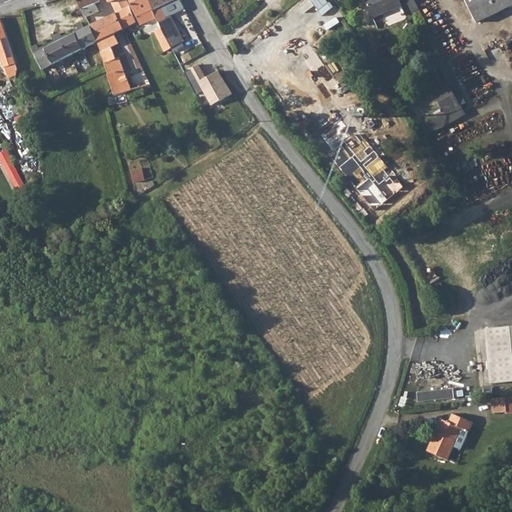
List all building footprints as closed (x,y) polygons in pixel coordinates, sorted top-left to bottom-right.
[(97,0),(76,0),(84,16),(96,10),(94,3),(98,1),(97,0)] [(122,0),(117,3),(111,2),(115,11),(127,6),(124,0),(122,0)] [(147,0),(129,0),(140,24),(155,17),(147,0)] [(147,0),(155,17),(159,27),(170,48),(183,42),(169,14),(165,16),(159,5),(170,0),(147,0)] [(397,0),(363,0),(370,17),(399,5),(397,0)] [(511,0),(462,0),(473,22),(511,2),(511,0)] [(127,6),(115,11),(123,27),(134,22),(127,6)] [(105,17),(88,25),(96,40),(102,60),(113,94),(126,89),(129,88),(118,56),(114,56),(111,46),(117,43),(113,32),(123,27),(115,11),(105,17)] [(77,30),(73,32),(81,48),(96,40),(88,25),(83,27),(80,21),(75,24),(77,30)] [(0,62),(2,70),(13,66),(1,25),(0,22),(0,62)] [(170,48),(159,27),(153,30),(163,51),(170,48)] [(36,43),(31,46),(41,68),(81,48),(73,32),(61,38),(58,32),(51,35),(54,42),(39,50),(36,43)] [(221,70),(208,77),(201,64),(186,72),(205,110),(234,95),(221,70)] [(447,84),(431,93),(443,114),(458,105),(447,84)] [(17,101),(10,104),(17,117),(23,114),(17,101)] [(140,167),(130,170),(133,182),(143,179),(140,167)] [(20,173),(12,177),(18,192),(27,188),(20,173)] [(511,287),(511,272),(508,270),(502,283),(511,287)] [(511,326),(483,329),(488,384),(511,381),(511,326)] [(419,390),(419,401),(456,399),(456,389),(419,390)] [(504,397),(491,399),(493,413),(505,412),(504,397)] [(448,423),(440,420),(425,452),(446,461),(460,429),(468,433),(472,423),(451,414),(448,423)]
